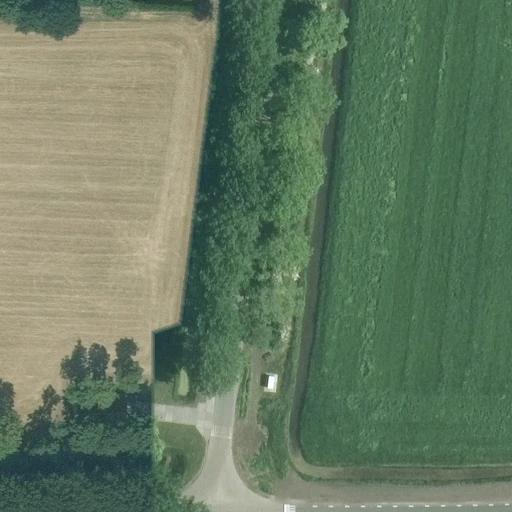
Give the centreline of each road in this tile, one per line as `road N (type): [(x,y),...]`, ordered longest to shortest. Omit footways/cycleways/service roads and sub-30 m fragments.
road 1 (tertiary): [(214,510),(271,0)]
road 2 (tertiary): [(214,510),(511,507)]
road 3 (tertiary): [(214,510),(0,510)]
